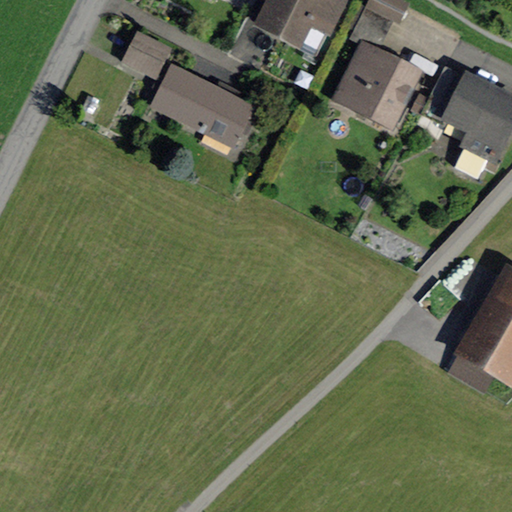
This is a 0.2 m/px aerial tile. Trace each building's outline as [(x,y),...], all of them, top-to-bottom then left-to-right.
[(316,50),(339,6),(327,0),(274,0),(263,23),(316,50)] [(418,75),(376,53),(392,20),(398,23),(407,7),(393,0),(371,0),(353,33),(366,40),(338,97),(393,125),(418,75)] [(124,61),(157,77),(162,66),(169,52),(136,36),(124,61)] [(171,71),(162,66),(157,77),(160,79),(155,88),(160,91),(153,105),(234,146),(251,111),(229,100),(233,92),(219,85),(215,93),(171,71)] [(493,160),(511,123),(511,102),(467,79),(464,86),(441,75),(421,115),(444,127),(449,118),(474,130),(454,168),(477,180),(489,157),(493,160)] [(511,276),(467,353),(511,378),(511,276)]
